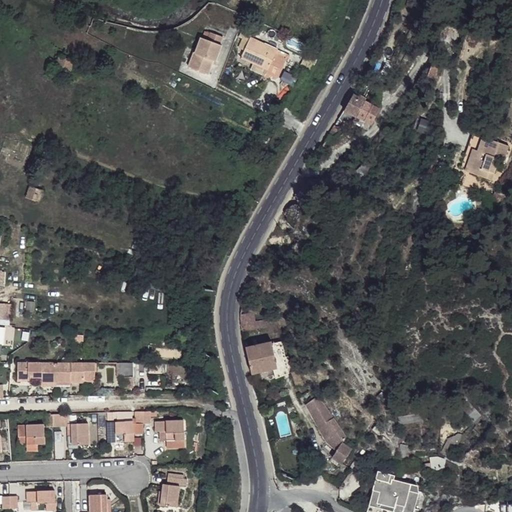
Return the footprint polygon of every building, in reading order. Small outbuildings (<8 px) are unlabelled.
[(195,55),(188,69),(208,79),(216,63),(218,64),(225,50),(223,49),(228,41),(215,35),(215,37),(210,34),(206,40),(204,39),(196,56),(195,55)] [(254,42),(243,63),(255,70),(265,76),(262,81),(269,85),(274,88),(285,66),(274,60),(277,56),(267,51),(268,49),(254,42)] [(60,57),(55,67),(68,74),(73,62),(60,57)] [(441,62),(435,59),(431,66),(437,70),(441,62)] [(437,70),(431,66),(426,76),(432,78),(437,70)] [(255,70),(251,76),(269,86),(269,85),(262,81),(265,76),(255,70)] [(364,102),(353,95),(344,111),(355,117),(364,102)] [(372,107),(364,102),(355,117),(363,122),(372,107)] [(379,111),(372,107),(363,122),(369,127),(379,111)] [(355,117),(344,111),(340,117),(351,124),(355,117)] [(363,122),(355,117),(351,124),(358,129),(363,122)] [(415,120),(412,130),(424,133),(427,123),(415,120)] [(485,139),(480,137),(474,152),(471,151),(464,171),(470,173),(475,159),(481,161),(484,154),(480,153),(485,139)] [(508,147),(485,139),(480,153),(484,154),(481,161),(475,159),(470,173),(492,181),(499,160),(503,161),(508,147)] [(29,187),(25,199),(37,203),(41,192),(29,187)] [(0,304),(0,317),(9,318),(9,304),(0,304)] [(254,331),(252,306),(241,308),(242,331),(254,331)] [(265,328),(265,320),(256,321),(256,328),(265,328)] [(294,360),(286,341),(272,344),(272,343),(245,348),(251,373),(273,369),(276,379),(281,378),(281,377),(292,373),(297,388),(304,385),(299,371),(300,370),(294,360)] [(17,363),(16,380),(26,380),(26,382),(40,382),(55,383),(56,363),(32,363),(17,363)] [(56,363),(55,383),(68,385),(68,381),(81,382),(81,380),(93,380),(94,364),(56,363)] [(117,364),(119,376),(122,376),(132,376),(131,364),(117,364)] [(122,376),(122,388),(133,388),(132,376),(122,376)] [(348,435),(322,395),(307,406),(328,441),(339,450),(330,463),(335,468),(340,462),(343,465),(355,449),(346,442),(348,435)] [(399,424),(421,421),(419,414),(398,417),(399,424)] [(105,428),(105,448),(123,447),(130,447),(129,438),(140,437),(139,428),(139,415),(132,415),(132,423),(129,423),(129,427),(122,428),(105,428)] [(52,420),(42,421),(43,435),(52,434),(52,420)] [(164,445),(164,452),(181,451),(180,424),(152,426),(152,436),(156,436),(156,444),(164,445)] [(65,441),(66,452),(86,451),(86,430),(69,430),(69,434),(69,441),(65,441)] [(23,450),(24,461),(43,460),(40,432),(23,433),(23,450)] [(164,481),(185,484),(186,476),(165,472),(164,481)] [(411,489),(395,483),(378,481),(369,506),(376,510),(378,505),(397,511),(413,511),(418,500),(408,496),(411,489)] [(153,510),(161,511),(165,511),(171,511),(175,492),(181,493),(182,485),(177,484),(163,482),(162,489),(159,489),(157,496),(155,496),(153,510)] [(25,497),(25,511),(53,511),(53,496),(25,497)] [(89,497),(89,511),(100,511),(101,509),(105,509),(105,503),(105,497),(89,497)] [(511,511),(511,500),(501,500),(500,511),(511,511)] [(7,511),(15,511),(16,501),(7,501),(7,511)] [(101,509),(100,511),(109,511),(110,503),(105,503),(105,509),(101,509)]
